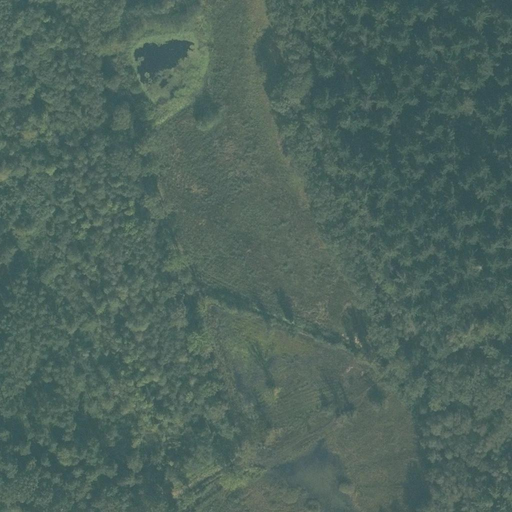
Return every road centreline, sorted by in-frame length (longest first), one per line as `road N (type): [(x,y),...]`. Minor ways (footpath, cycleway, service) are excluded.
road 1 (track): [(389,358),(343,252),(270,127),(271,89),(286,76),(260,0)]
road 2 (track): [(511,175),(343,252)]
road 3 (track): [(511,384),(389,358)]
